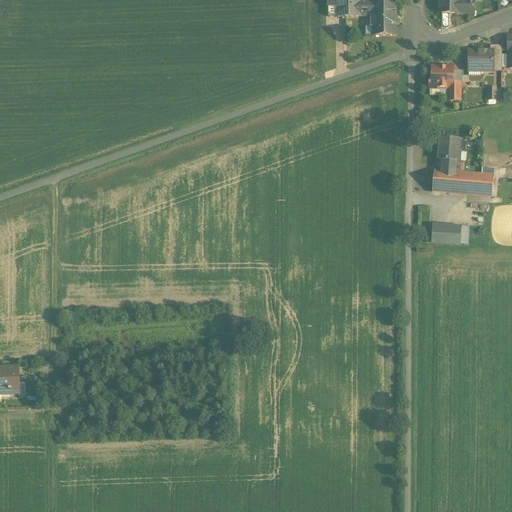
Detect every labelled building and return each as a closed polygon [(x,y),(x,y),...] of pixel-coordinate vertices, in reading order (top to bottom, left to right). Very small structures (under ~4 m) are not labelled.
[(336,0),(336,17),(359,17),(360,3),(359,0),(336,0)] [(457,0),(439,0),(439,14),(459,14),(458,14),(457,14),(457,2),(457,0)] [(395,1),(360,3),(360,16),(372,16),(373,37),(395,36),(395,1)] [(474,2),(457,2),(457,14),(458,14),(459,14),(474,15),(474,2)] [(502,46),(490,46),(490,52),(493,52),(493,72),(501,73),(502,52),(502,46)] [(490,52),(469,52),(468,72),(493,72),(493,52),(490,52)] [(453,68),(432,68),(432,78),(430,78),(429,89),(447,90),(447,93),(450,92),(450,102),(461,102),(461,84),(453,84),(453,68)] [(459,141),(440,140),(438,162),(443,162),(442,173),(454,174),(455,163),(457,163),(459,141)] [(442,173),(434,172),(432,193),(492,197),(493,177),(454,174),(442,173)] [(461,228),(433,226),(432,244),(460,246),(461,228)] [(18,369),(0,369),(0,394),(19,393),(18,369)]
